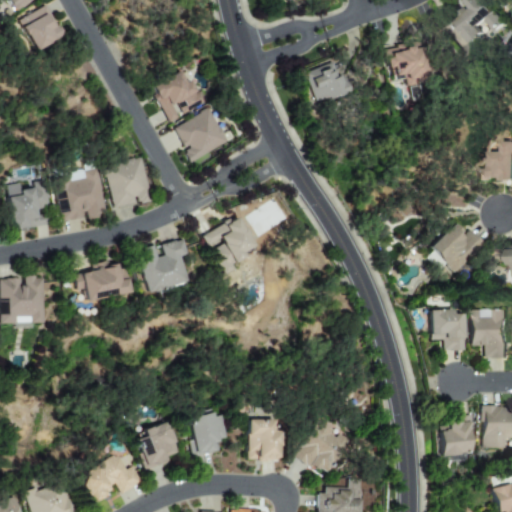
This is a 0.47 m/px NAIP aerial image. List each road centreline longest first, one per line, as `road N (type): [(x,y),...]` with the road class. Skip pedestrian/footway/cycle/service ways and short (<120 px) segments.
road 1 (tertiary): [(229,0),(268,116),(370,299),(406,427),(411,511)]
road 2 (residential): [(286,154),(153,225),(0,258)]
road 3 (residential): [(188,207),(71,0)]
road 4 (residential): [(411,0),(245,59)]
road 5 (residential): [(139,511),(221,487),(276,489),(283,511)]
